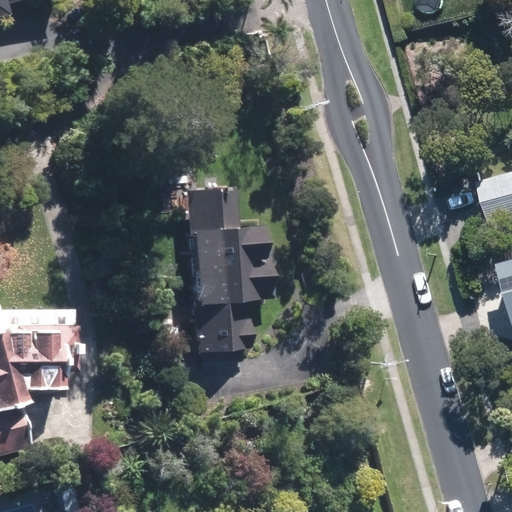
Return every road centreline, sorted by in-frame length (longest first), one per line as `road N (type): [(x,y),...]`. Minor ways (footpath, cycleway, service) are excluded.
road 1 (residential): [(377,190),(468,511)]
road 2 (residential): [(339,41),(373,97),(381,137),(377,190)]
road 3 (residential): [(377,190),(341,125),(339,41)]
